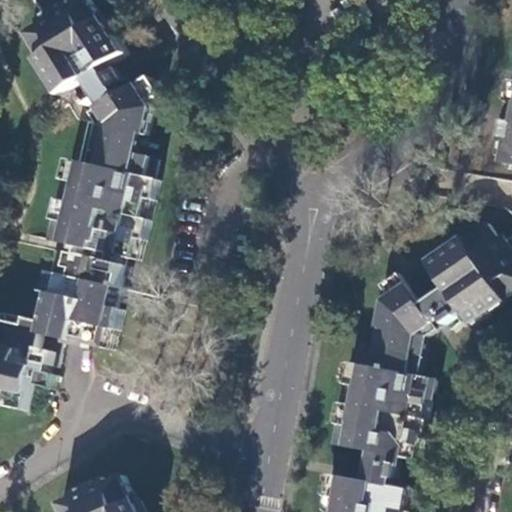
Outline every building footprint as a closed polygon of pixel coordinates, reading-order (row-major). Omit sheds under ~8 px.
[(60,13),(47,20),(44,22),(47,28),(33,36),(47,61),(49,60),(59,76),(53,80),(65,98),(90,83),(95,91),(85,96),(97,116),(106,118),(104,127),(92,124),(82,163),(78,162),(74,182),(78,183),(74,203),(69,202),(65,222),(69,223),(46,321),(53,323),(51,334),(70,339),(83,342),(119,350),(134,290),(127,288),(134,259),(138,260),(142,240),(151,242),(156,222),(147,219),(152,200),(160,202),(165,181),(159,180),(164,158),(139,152),(144,134),(152,136),(158,110),(154,105),(165,97),(154,80),(123,99),(119,92),(131,85),(123,73),(112,80),(107,72),(132,57),(120,38),(113,43),(103,26),(105,24),(90,0),(76,8),(74,5),(60,13)] [(511,91),(510,105),(511,105),(511,125),(507,124),(502,145),(510,147),(506,166),(511,166),(511,91)] [(410,511),(411,511),(418,511),(422,494),(401,490),(406,459),(421,462),(432,401),(440,403),(444,382),(438,381),(421,378),(428,340),(465,314),(470,323),(489,310),(492,316),(509,305),(506,301),(511,296),(511,249),(504,238),(499,241),(490,228),(467,243),(464,241),(449,251),(453,257),(435,270),(448,290),(423,308),(401,274),(383,286),(391,298),(387,302),(382,331),(391,333),(388,352),(363,346),(359,367),(353,366),(349,386),(356,388),(352,407),(345,406),(341,426),(348,428),(345,448),(376,455),(370,485),(332,477),(328,498),(337,500),(334,511),(410,511)] [(0,394),(15,398),(13,406),(33,410),(41,379),(45,364),(58,367),(63,368),(70,339),(51,334),(53,323),(46,321),(33,318),(31,326),(10,322),(11,319),(0,317),(0,394)] [(46,388),(60,391),(63,377),(56,376),(58,367),(45,364),(41,379),(47,380),(46,388)] [(140,511),(136,504),(139,503),(126,477),(112,483),(110,478),(76,493),(79,499),(63,506),(65,511),(140,511)]
